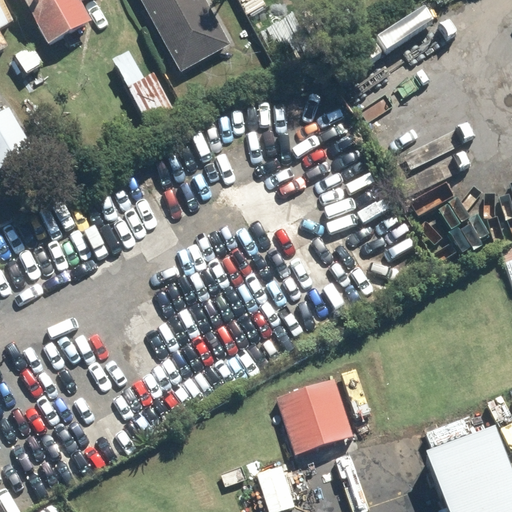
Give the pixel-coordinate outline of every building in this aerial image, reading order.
[(77,10),(94,0),(16,0),(45,50),(87,26),(77,10)] [(135,0),(176,76),(226,49),(199,0),(135,0)] [(0,57),(5,55),(0,46),(0,33),(10,28),(0,10),(0,57)] [(29,49),(11,60),(32,95),(50,84),(29,49)] [(126,54),(109,64),(145,129),(155,123),(159,131),(173,123),(149,79),(142,83),(126,54)] [(7,111),(0,115),(0,173),(32,155),(7,111)] [(300,217),(272,166),(203,204),(231,255),(300,217)] [(431,265),(379,171),(323,201),(375,295),(431,265)] [(309,332),(375,295),(325,205),(259,241),(309,332)] [(330,382),(270,402),(291,463),(350,444),(330,382)] [(511,511),(511,478),(496,436),(427,462),(445,511),(511,511)] [(292,511),(279,471),(254,479),(265,511),(292,511)]
